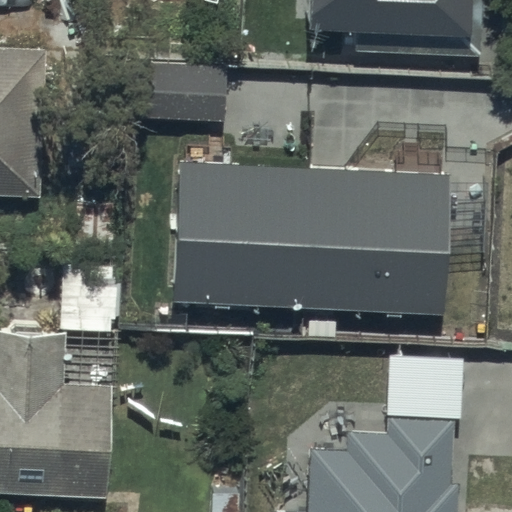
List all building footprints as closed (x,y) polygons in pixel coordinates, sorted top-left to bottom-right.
[(300,0),(300,37),(480,41),(481,0),(300,0)] [(0,33),(0,185),(48,188),(53,35),(0,33)] [(147,109),(224,113),(227,58),(151,54),(147,109)] [(452,168),(182,154),(174,294),(445,308),(452,168)] [(62,258),(60,321),(115,322),(116,259),(62,258)] [(0,484),(110,490),(116,377),(67,375),(69,322),(0,318),(0,484)] [(463,351),(386,349),(385,407),(462,408),(463,351)] [(307,452),(304,511),(448,511),(452,416),(388,414),(387,436),(346,434),(345,453),(307,452)]
